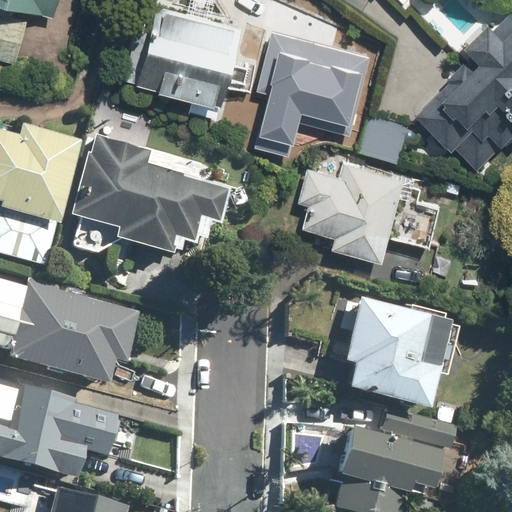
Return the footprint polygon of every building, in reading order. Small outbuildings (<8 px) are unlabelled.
[(8,0),(52,10),(54,1),(65,3),(65,0),(8,0)] [(247,16),(187,0),(163,0),(145,74),(227,95),(247,16)] [(27,16),(0,9),(0,59),(14,64),(27,16)] [(511,11),(495,27),(487,19),(465,42),(473,53),(415,112),(481,175),(511,143),(511,11)] [(367,58),(283,32),(251,135),(290,147),(300,114),(345,128),(367,58)] [(407,121),(369,111),(359,148),(397,159),(407,121)] [(22,131),(0,125),(0,246),(51,259),(82,131),(25,118),(22,131)] [(105,153),(92,150),(78,211),(118,220),(115,233),(179,248),(183,231),(213,238),(217,222),(225,224),(234,183),(105,153)] [(427,169),(328,153),(327,159),(314,157),(308,192),(318,194),(314,220),(339,224),(338,235),(392,244),(395,228),(440,235),(447,194),(424,190),(427,169)] [(0,340),(111,368),(117,347),(133,351),(144,304),(31,276),(26,297),(0,290),(0,340)] [(440,311),(362,294),(349,350),(358,352),(352,382),(421,397),(440,311)] [(97,399),(0,375),(0,451),(80,471),(97,399)] [(361,416),(359,427),(342,499),(396,511),(402,511),(411,478),(435,484),(446,435),(361,416)] [(106,495),(62,483),(53,511),(106,511),(101,510),(106,495)]
